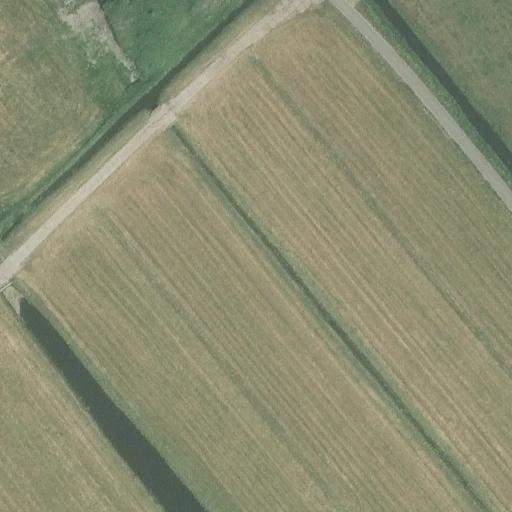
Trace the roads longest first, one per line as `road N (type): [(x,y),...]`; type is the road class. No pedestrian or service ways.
road 1 (track): [(0,276),(285,0)]
road 2 (track): [(346,0),(511,205)]
